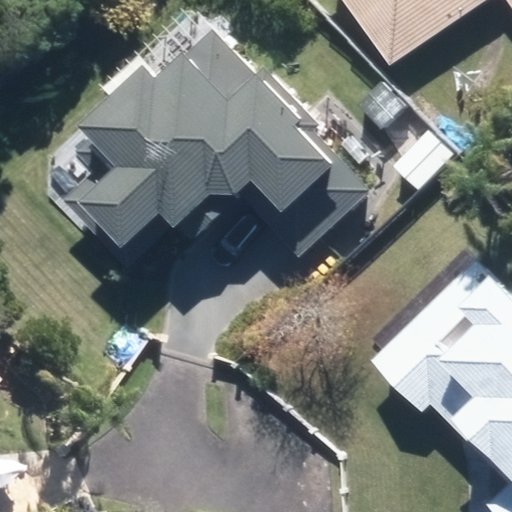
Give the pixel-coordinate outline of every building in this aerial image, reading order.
[(511,0),(341,0),(388,67),(487,0),(501,0),(511,15),(511,0)] [(369,188),(207,27),(154,80),(139,64),(75,128),(87,139),(72,154),(91,172),(62,202),(131,270),(207,194),(235,196),(299,259),(369,188)] [(410,109),(388,81),(337,122),(359,149),(410,109)] [(455,155),(429,133),(386,181),(412,204),(455,155)] [(511,511),(511,298),(474,260),(369,363),(420,415),(429,405),(505,482),(484,503),(492,511),(511,511)]
